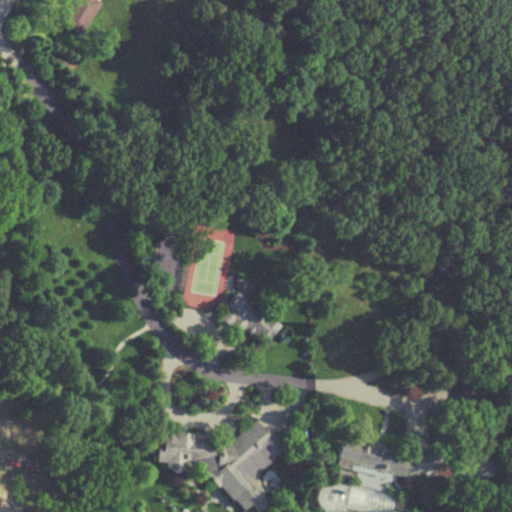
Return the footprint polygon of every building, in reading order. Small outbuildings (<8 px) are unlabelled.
[(71,0),(60,25),(82,35),(97,0),(71,0)] [(253,340),(258,333),(266,339),(277,325),(232,293),(215,317),(226,326),(229,322),(253,340)] [(201,473),(238,511),(239,511),(246,506),(256,506),(259,503),(260,490),(250,479),(284,446),(267,428),(260,427),(252,418),(229,440),(192,438),(187,433),(165,432),(154,442),(153,461),(163,462),(163,471),(201,473)] [(439,469),(435,450),(428,449),(402,455),(393,453),(392,447),(355,438),(349,440),(343,438),(337,440),(332,462),(400,478),(439,469)] [(488,456),(457,453),(454,474),(486,477),(488,456)]
